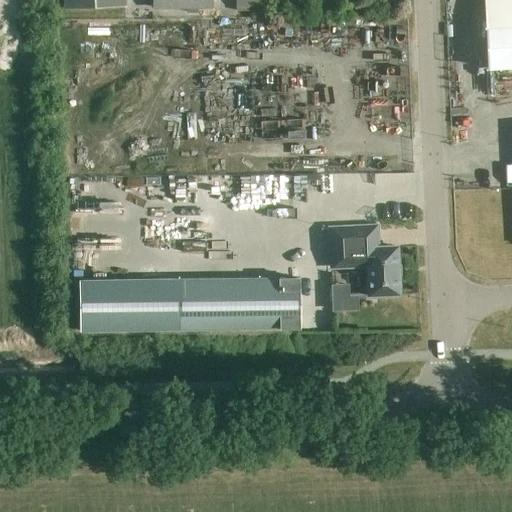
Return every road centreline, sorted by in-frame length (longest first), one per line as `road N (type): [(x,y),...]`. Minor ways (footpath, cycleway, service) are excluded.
road 1 (tertiary): [(0,422),(345,417),(445,388)]
road 2 (unclassified): [(443,299),(428,0)]
